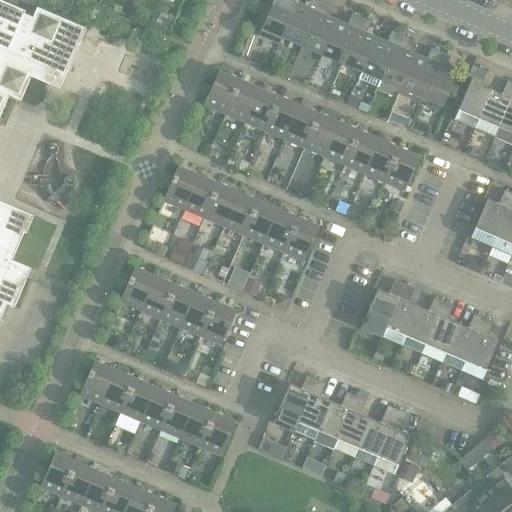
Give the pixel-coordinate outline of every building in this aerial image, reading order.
[(0,0),(0,320),(7,305),(14,308),(31,268),(12,260),(24,232),(26,233),(33,216),(0,201),(0,114),(8,95),(20,100),(31,76),(59,88),(85,28),(36,7),(32,16),(24,13),(25,11),(0,0)] [(279,45),(297,3),(289,0),(273,0),(258,36),(279,45)] [(297,3),(279,45),(280,45),(283,38),(302,46),(321,1),(319,0),(310,0),(307,8),(297,3)] [(321,1),(302,46),(322,55),(337,20),(326,16),(331,5),(321,1)] [(337,20),(322,55),(342,63),(361,18),(352,14),(347,25),(337,20)] [(362,72),(376,37),(366,33),(371,22),(361,18),(342,63),(362,72)] [(376,37),(362,72),(381,80),(401,35),(392,31),(387,42),(376,37)] [(401,35),(381,80),(377,90),(392,96),(394,92),(399,94),(401,89),(416,54),(406,50),(410,39),(401,35)] [(416,54),(401,89),(399,94),(418,102),(420,97),(421,97),(441,52),(431,48),(426,59),(416,54)] [(441,52),(421,97),(442,106),(457,72),(445,67),(450,56),(441,52)] [(262,55),(258,64),(268,68),(272,59),(262,55)] [(475,128),(491,90),(481,85),(487,72),(477,67),(471,81),(454,119),(475,128)] [(225,114),(239,79),(219,71),(204,105),(225,114)] [(239,79),(225,114),(245,123),(259,88),(239,79)] [(491,90),(475,128),(495,137),(511,96),(511,82),(508,81),(502,94),(491,90)] [(259,88),(245,123),(264,131),(279,96),(259,88)] [(279,96),(264,131),(284,140),(299,105),(279,96)] [(511,144),(511,96),(495,137),(511,144)] [(299,105),(284,140),(304,148),(319,114),(299,105)] [(319,114),(304,148),(324,157),(339,122),(319,114)] [(339,122),(324,157),(344,165),(359,131),(339,122)] [(359,131),(344,165),(364,174),(379,139),(359,131)] [(190,135),(185,146),(186,147),(194,150),(196,151),(200,140),(199,139),(191,136),(190,135)] [(379,139),(364,174),(384,182),(398,148),(379,139)] [(398,148),(384,182),(404,191),(419,157),(398,148)] [(184,210),(199,175),(178,166),(163,201),(184,210)] [(199,175),(184,210),(204,218),(218,184),(199,175)] [(218,184),(204,218),(224,227),(238,192),(218,184)] [(492,247),(511,199),(511,193),(505,190),(499,204),(488,199),(471,238),(492,247)] [(238,192),(224,227),(243,235),(258,201),(238,192)] [(340,198),(336,208),(345,211),(349,202),(340,198)] [(393,199),(389,208),(399,213),(404,203),(393,199)] [(511,199),(492,247),(511,255),(511,253),(511,199)] [(258,201),(243,235),(263,244),(278,209),(258,201)] [(351,203),(346,215),(354,219),(359,207),(351,203)] [(278,209),(263,244),(283,252),(298,218),(278,209)] [(298,218),(283,252),(304,261),(319,226),(298,218)] [(155,241),(150,251),(163,257),(168,246),(155,241)] [(174,248),(169,259),(172,260),(183,265),(188,253),(177,249),(174,248)] [(190,253),(184,266),(201,273),(207,260),(190,253)] [(222,266),(218,275),(225,278),(228,269),(222,266)] [(140,311),(155,276),(135,267),(120,302),(140,311)] [(511,274),(504,271),(500,281),(511,286),(511,274)] [(155,276),(140,311),(160,319),(175,285),(155,276)] [(247,280),(243,291),(255,296),(260,285),(247,280)] [(382,337),(404,284),(395,280),(389,294),(378,289),(361,328),(382,337)] [(404,284),(382,337),(402,345),(418,306),(408,302),(413,288),(404,284)] [(175,285),(160,319),(180,328),(195,293),(175,285)] [(195,293),(180,328),(200,336),(215,302),(195,293)] [(278,293),(274,304),(285,309),(290,298),(278,293)] [(418,306),(402,345),(421,354),(444,301),(434,297),(429,311),(418,306)] [(444,301),(421,354),(441,362),(458,323),(447,319),(453,305),(444,301)] [(215,302),(200,336),(221,345),(235,311),(215,302)] [(441,362),(461,371),(483,319),(474,315),(468,328),(458,323),(441,362)] [(483,319),(461,371),(482,379),(498,341),(487,336),(493,322),(483,319)] [(116,337),(112,347),(122,351),(126,341),(116,337)] [(377,348),(373,357),(382,361),(386,352),(377,348)] [(167,359),(162,369),(182,378),(186,368),(167,359)] [(100,405),(115,370),(94,361),(79,396),(100,405)] [(407,363),(404,371),(411,374),(414,366),(407,363)] [(115,370),(100,405),(120,413),(135,378),(115,370)] [(200,373),(195,383),(205,387),(209,377),(200,373)] [(294,431),(316,379),(307,375),(301,389),(290,384),(273,423),(294,431)] [(135,378),(120,413),(140,422),(155,387),(135,378)] [(316,379),(294,431),(314,440),(330,401),(320,397),(326,383),(316,379)] [(445,382),(442,389),(451,394),(454,386),(445,382)] [(155,387),(140,422),(160,430),(174,395),(155,387)] [(330,401),(314,440),(333,449),(356,396),(346,392),(341,406),(330,401)] [(174,395),(160,430),(180,439),(194,404),(174,395)] [(356,396),(333,449),(353,457),(370,418),(359,414),(365,400),(356,396)] [(194,404),(180,439),(199,447),(214,412),(194,404)] [(373,466),(396,413),(386,410),(380,423),(370,418),(353,457),(373,466)] [(214,412),(199,447),(220,456),(235,421),(214,412)] [(396,413),(373,466),(394,474),(410,436),(399,431),(405,418),(396,413)] [(493,432),(484,439),(492,449),(493,450),(502,442),(493,432)] [(264,438),(259,449),(270,454),(275,443),(264,438)] [(484,439),(477,445),(485,454),(492,449),(484,439)] [(61,496),(75,462),(55,453),(40,487),(61,496)] [(511,454),(503,462),(511,472),(511,454)] [(75,462),(61,496),(81,505),(95,470),(75,462)] [(406,462),(400,477),(410,482),(417,466),(406,462)] [(484,491),(501,511),(511,511),(511,489),(510,486),(511,484),(511,472),(503,462),(486,477),(492,484),(484,491)] [(177,463),(172,474),(184,479),(189,468),(177,463)] [(95,470),(81,505),(97,511),(100,511),(115,479),(95,470)] [(338,472),(333,482),(341,485),(345,475),(338,472)] [(115,479),(100,511),(124,511),(135,487),(115,479)] [(135,487),(124,511),(148,511),(155,496),(135,487)] [(452,505),(457,511),(501,511),(484,491),(476,498),(470,490),(452,505)] [(155,496),(148,511),(172,511),(176,505),(155,496)] [(401,498),(393,505),(398,511),(407,504),(401,498)]
